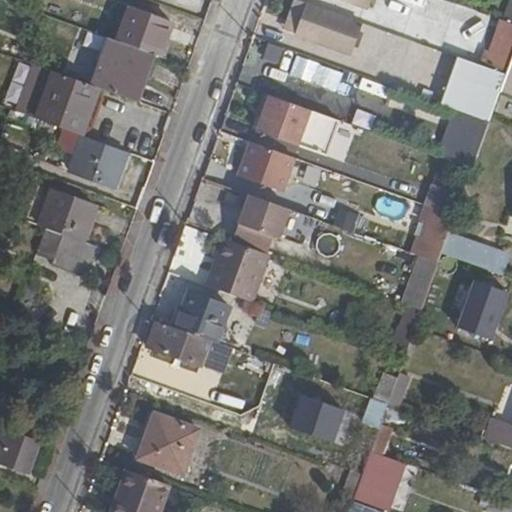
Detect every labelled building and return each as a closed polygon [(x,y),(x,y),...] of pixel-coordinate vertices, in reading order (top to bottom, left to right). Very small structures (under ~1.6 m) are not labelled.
[(291,0),(280,33),(349,56),(362,21),(301,0),(291,0)] [(345,0),(369,9),(373,0),(345,0)] [(511,0),(510,0),(502,21),(511,24),(511,0)] [(116,40),(151,53),(161,57),(172,25),(127,9),(116,40)] [(511,72),(511,24),(502,21),(491,52),(487,51),(481,66),(510,76),(511,72)] [(93,84),(101,87),(137,100),(151,53),(116,40),(110,38),(93,84)] [(462,112),(493,123),(504,95),(510,76),(481,66),(476,64),(459,111),(462,112)] [(40,119),(84,135),(101,87),(93,84),(57,71),(40,119)] [(353,78),(349,91),(381,101),(385,89),(353,78)] [(314,111),(268,95),(262,110),(267,112),(259,131),(301,146),(314,111)] [(355,125),(372,131),(378,114),(361,108),(355,125)] [(444,159),(476,171),(493,123),(462,112),(444,159)] [(377,128),(407,136),(411,121),(381,113),(377,128)] [(115,187),(129,152),(88,137),(75,172),(102,182),(115,187)] [(295,157),(253,142),(241,176),(282,192),(295,157)] [(73,179),(100,188),(102,182),(75,172),(73,179)] [(357,182),(352,197),(370,203),(375,188),(357,182)] [(42,225),(55,192),(40,186),(28,220),(42,225)] [(55,192),(42,225),(68,235),(85,241),(97,208),(55,192)] [(250,195),(243,192),(239,205),(245,208),(250,195)] [(250,195),(245,208),(239,224),(278,239),(302,248),(314,219),(250,195)] [(332,228),(361,235),(365,216),(336,209),(332,228)] [(422,258),(441,266),(446,255),(452,236),(459,218),(441,211),(430,243),(425,242),(418,257),(422,258)] [(467,234),(494,235),(494,220),(468,219),(467,234)] [(239,224),(233,241),(272,256),(278,239),(239,224)] [(320,258),(338,254),(333,234),(315,239),(320,258)] [(97,245),(85,241),(68,235),(57,264),(86,275),(97,245)] [(452,236),(446,255),(495,272),(505,276),(511,256),(452,236)] [(227,239),(216,269),(220,270),(231,241),(227,239)] [(255,302),(272,256),(233,241),(231,241),(220,270),(216,269),(210,285),(255,302)] [(410,307),(425,312),(441,266),(422,258),(405,305),(410,307)] [(510,294),(473,281),(456,328),(493,341),(510,294)] [(191,292),(185,307),(192,310),(198,294),(191,292)] [(178,324),(177,326),(220,342),(232,307),(198,294),(192,310),(185,307),(179,305),(173,322),(178,324)] [(394,353),(408,358),(415,339),(418,330),(425,312),(410,307),(394,353)] [(177,326),(160,320),(150,345),(204,366),(206,362),(225,369),(228,361),(248,368),(253,354),(220,342),(177,326)] [(379,400),(392,405),(392,404),(402,377),(389,372),(379,400)] [(187,473),(202,430),(159,414),(143,457),(187,473)] [(383,456),(392,430),(380,426),(371,452),(383,456)] [(39,445),(0,432),(0,431),(0,465),(30,476),(39,445)] [(370,490),(382,457),(373,453),(365,476),(356,502),(365,504),(370,490)] [(131,470),(114,511),(163,511),(173,486),(131,470)] [(365,476),(353,473),(344,497),(356,502),(365,476)] [(387,497),(370,490),(365,504),(382,510),(387,497)] [(511,511),(511,502),(497,497),(491,511),(511,511)]
